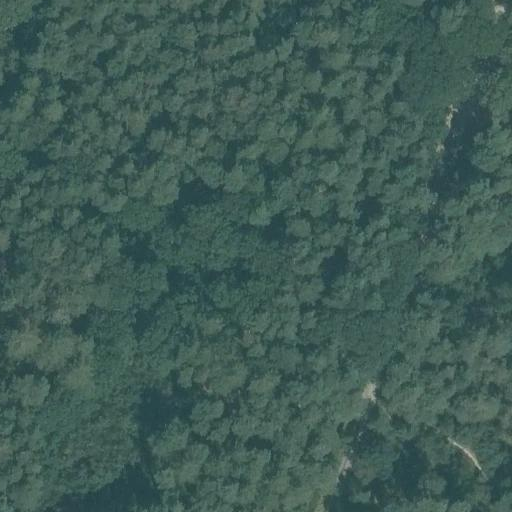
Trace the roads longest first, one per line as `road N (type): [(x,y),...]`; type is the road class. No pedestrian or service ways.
road 1 (track): [(463,94),(321,511)]
road 2 (track): [(348,438),(419,430),(448,438),(488,481),(501,511)]
